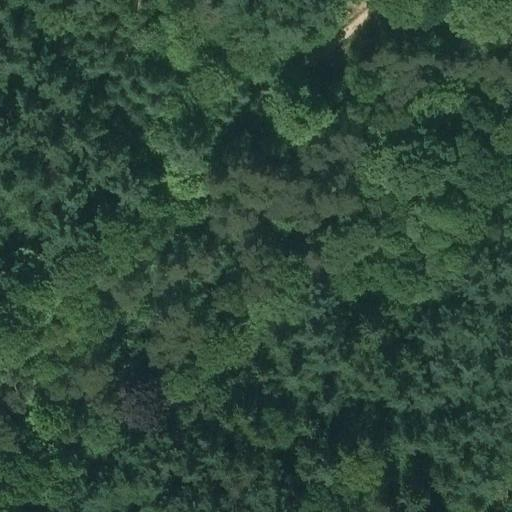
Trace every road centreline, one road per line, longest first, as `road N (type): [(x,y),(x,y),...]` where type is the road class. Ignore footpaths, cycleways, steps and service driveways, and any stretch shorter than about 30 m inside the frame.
road 1 (track): [(0,336),(425,0)]
road 2 (track): [(396,511),(511,413)]
road 3 (track): [(196,0),(274,113)]
